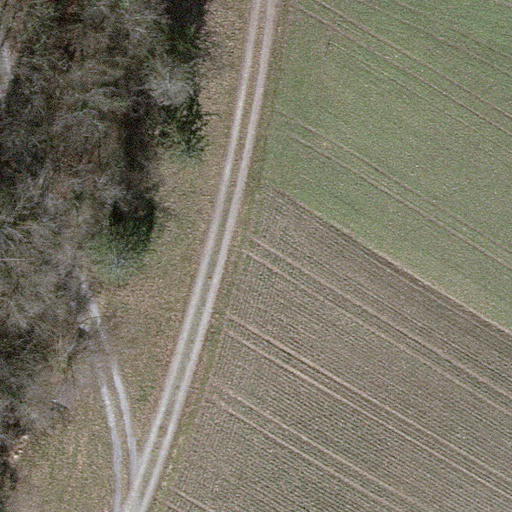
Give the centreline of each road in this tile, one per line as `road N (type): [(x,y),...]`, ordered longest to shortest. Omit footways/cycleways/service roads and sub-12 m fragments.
road 1 (track): [(138,511),(225,248),(271,0)]
road 2 (track): [(0,46),(118,450),(125,511)]
